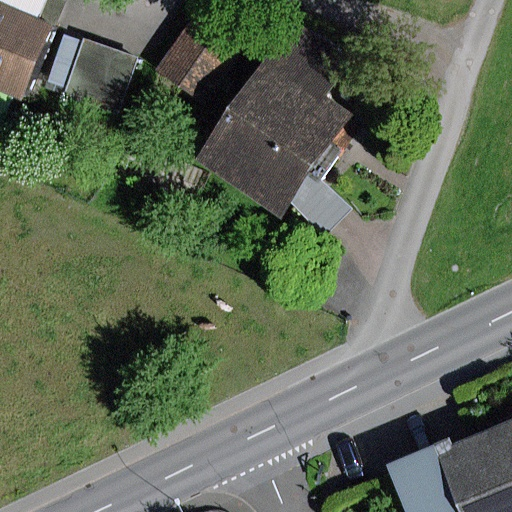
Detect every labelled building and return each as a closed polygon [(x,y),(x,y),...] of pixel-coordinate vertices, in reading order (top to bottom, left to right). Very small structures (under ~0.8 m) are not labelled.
[(66,0),(0,0),(0,91),(24,101),(66,0)] [(260,14),(240,0),(213,0),(203,15),(199,12),(157,72),(204,104),(247,42),(242,40),(260,14)] [(351,61),(295,23),(200,162),(284,219),(311,178),(321,185),(360,128),(350,121),(354,116),(326,98),(351,61)] [(139,57),(85,40),(65,99),(119,116),(139,57)] [(511,511),(511,423),(455,448),(452,440),(388,467),(394,480),(407,511),(511,511)]
